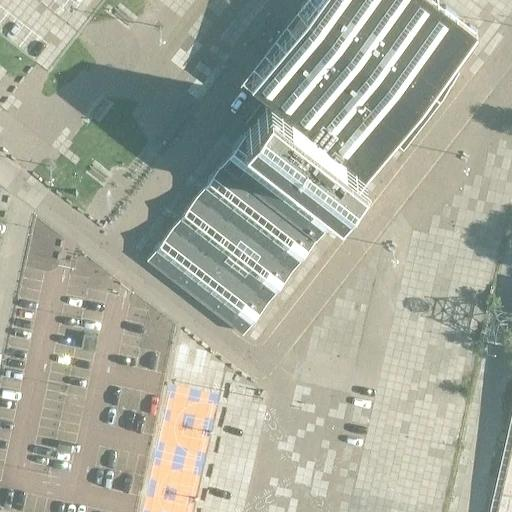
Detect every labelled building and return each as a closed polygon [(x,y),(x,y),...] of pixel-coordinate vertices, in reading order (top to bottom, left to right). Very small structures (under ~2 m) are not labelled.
[(315,0),(250,83),(270,99),(366,173),(476,31),(436,0),(315,0)] [(366,173),(270,99),(245,132),(340,206),(366,173)] [(243,332),(340,206),(245,132),(147,258),(243,332)] [(94,350),(97,336),(84,333),(81,348),(94,350)] [(511,511),(511,451),(498,511),(511,511)]
